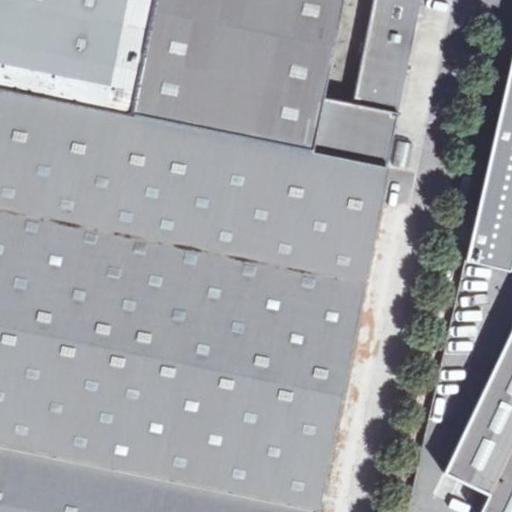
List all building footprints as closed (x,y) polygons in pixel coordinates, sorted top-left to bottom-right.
[(154,0),(0,0),(0,88),(131,115),(154,0)] [(154,0),(131,115),(312,152),(313,149),(387,164),(419,0),(372,0),(352,103),(323,97),(342,0),(154,0)] [(511,269),(511,263),(511,55),(466,259),(511,269)] [(131,115),(0,88),(0,511),(316,511),(386,167),(312,152),(131,115)] [(511,511),(511,328),(444,471),(489,493),(479,511),(511,511)]
